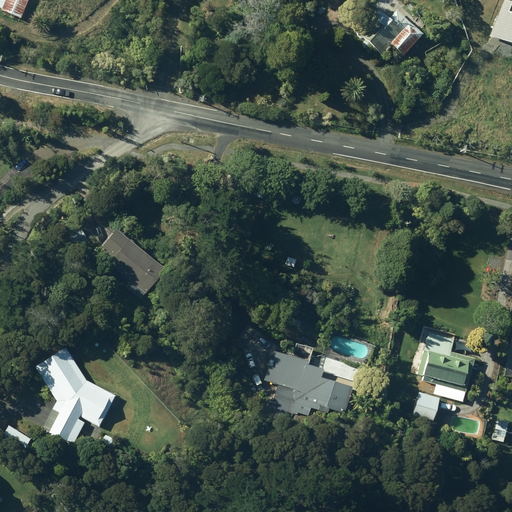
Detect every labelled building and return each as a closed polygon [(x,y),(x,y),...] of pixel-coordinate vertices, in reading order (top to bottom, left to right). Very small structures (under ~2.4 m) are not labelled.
[(0,0),(0,11),(18,19),(26,0),(0,0)] [(504,0),(490,35),(511,44),(511,1),(507,0),(504,0)] [(372,9),(350,33),(378,57),(387,47),(401,59),(421,36),(394,13),(386,21),(372,9)] [(60,240),(72,256),(89,243),(76,227),(60,240)] [(134,295),(140,300),(161,274),(113,234),(99,251),(111,261),(107,266),(137,291),(134,295)] [(419,383),(464,394),(473,361),(447,354),(451,341),(427,335),(416,375),(421,377),(419,383)] [(40,431),(70,447),(82,424),(76,421),(77,418),(97,428),(113,397),(84,381),(63,350),(33,369),(55,403),(40,431)] [(266,409),(291,417),(292,414),(296,416),(296,414),(306,417),(308,411),(325,416),(326,412),(341,416),(349,391),(282,370),(271,402),(268,401),(266,409)] [(409,420),(430,426),(438,401),(417,394),(409,420)] [(497,420),(495,430),(498,430),(496,436),(504,438),(507,423),(497,420)] [(0,437),(0,446),(18,457),(29,440),(7,427),(0,437)] [(100,444),(108,448),(112,440),(104,436),(100,444)]
